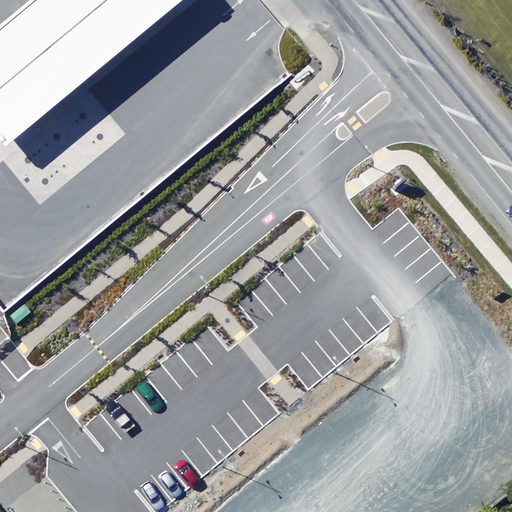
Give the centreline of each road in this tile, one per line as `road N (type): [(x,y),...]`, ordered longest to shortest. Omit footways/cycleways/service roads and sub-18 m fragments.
road 1 (unknown): [(366,511),(400,482),(443,402),(413,321),(361,261)]
road 2 (secondary): [(511,189),(356,0)]
